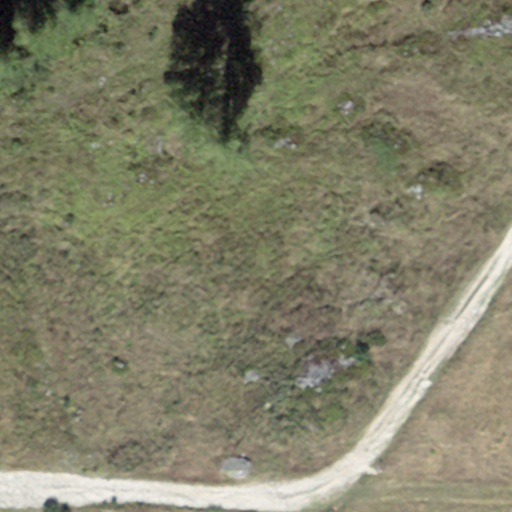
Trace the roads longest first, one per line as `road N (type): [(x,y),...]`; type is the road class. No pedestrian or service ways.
road 1 (track): [(511,249),(371,449),(303,493)]
road 2 (track): [(0,489),(303,493)]
